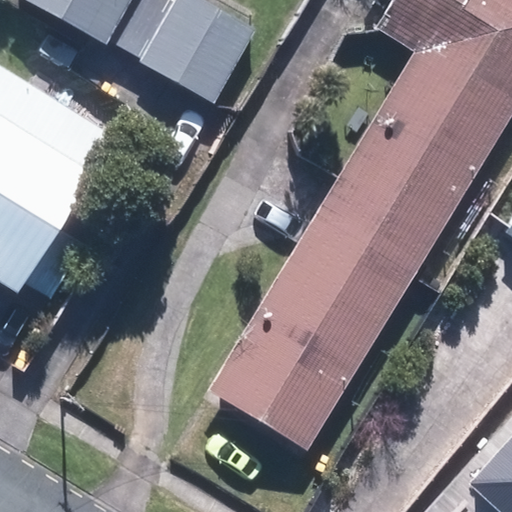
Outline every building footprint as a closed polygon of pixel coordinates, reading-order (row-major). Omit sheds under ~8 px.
[(5,0),(99,49),(124,0),(5,0)] [(250,33),(189,0),(168,0),(132,67),(208,109),(250,33)] [(198,390),(299,450),(511,96),(511,0),(381,0),(363,31),(400,54),(198,390)] [(0,298),(6,302),(98,139),(0,84),(0,298)] [(511,249),(511,214),(495,238),(511,249)] [(511,511),(511,424),(453,491),(477,511),(511,511)]
